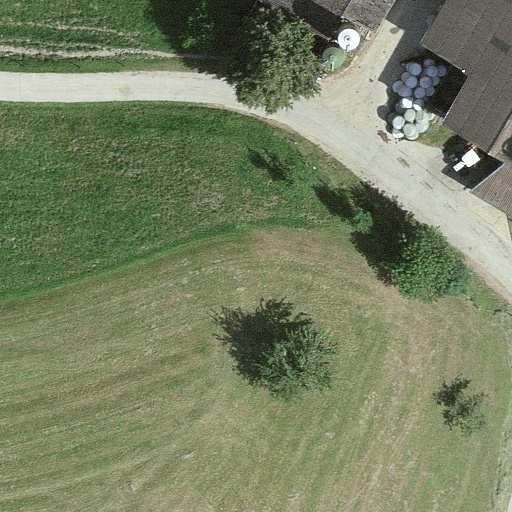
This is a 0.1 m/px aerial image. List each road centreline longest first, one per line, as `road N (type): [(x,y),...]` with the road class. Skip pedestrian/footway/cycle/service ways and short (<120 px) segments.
road 1 (track): [(0,89),(202,90),(284,114),(511,259)]
road 2 (track): [(429,0),(341,150)]
